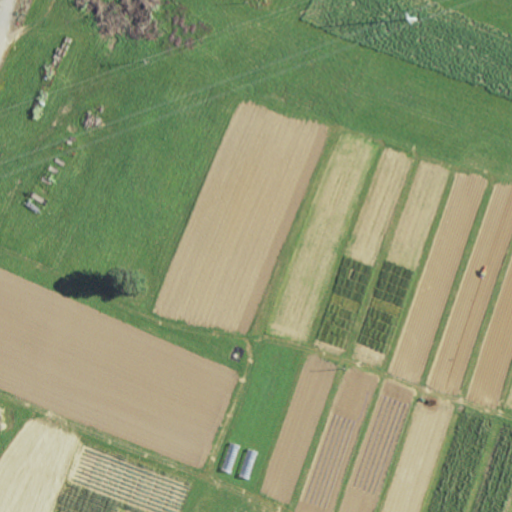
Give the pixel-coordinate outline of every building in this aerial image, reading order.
[(49,152),(44,149),(48,144),(52,148),(49,152)] [(230,379),(172,355),(176,347),(233,371),(230,379)] [(226,390),(168,366),(172,358),(229,382),(226,390)] [(224,400),(166,376),(169,368),(227,391),(224,400)] [(218,411),(162,388),(165,379),(222,403),(218,411)] [(213,422),(157,399),(160,391),(217,414),(213,422)] [(208,433),(152,410),(155,402),(211,424),(208,433)]
